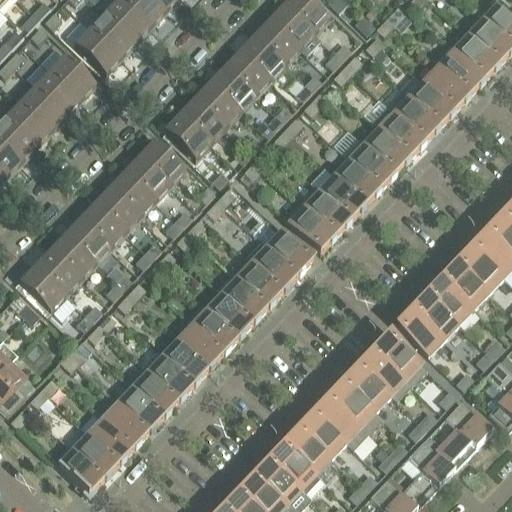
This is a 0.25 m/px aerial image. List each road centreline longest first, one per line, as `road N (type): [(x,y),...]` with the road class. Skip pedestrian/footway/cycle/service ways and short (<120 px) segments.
road 1 (residential): [(511,87),(111,511)]
road 2 (residential): [(197,511),(511,185)]
road 3 (residential): [(0,253),(241,0)]
